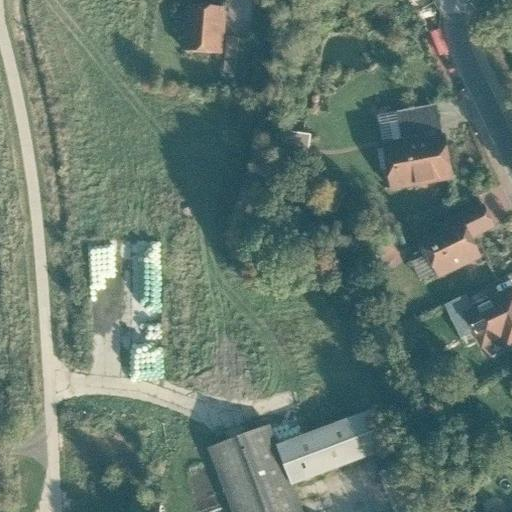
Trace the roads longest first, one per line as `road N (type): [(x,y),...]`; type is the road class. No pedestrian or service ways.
road 1 (unclassified): [(0,25),(41,229),(52,511)]
road 2 (residential): [(511,158),(466,61),(457,0)]
